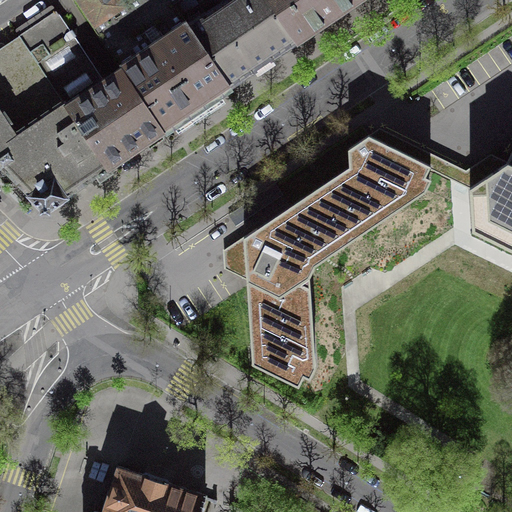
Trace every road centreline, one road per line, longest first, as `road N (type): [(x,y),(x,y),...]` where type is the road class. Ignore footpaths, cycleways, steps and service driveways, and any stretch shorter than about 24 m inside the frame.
road 1 (residential): [(465,0),(41,283)]
road 2 (residential): [(95,357),(124,354),(156,364),(393,511)]
road 3 (residential): [(95,357),(66,375),(45,409),(11,511)]
